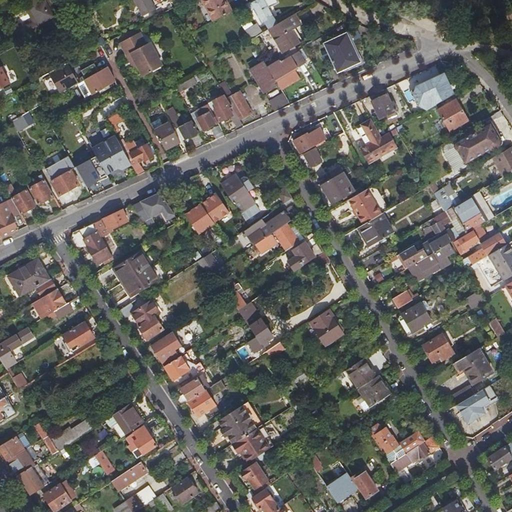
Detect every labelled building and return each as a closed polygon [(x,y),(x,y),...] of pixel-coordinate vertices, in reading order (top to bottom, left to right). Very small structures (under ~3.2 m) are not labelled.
[(58,18),(48,0),(43,0),(32,7),(37,16),(42,26),(58,18)] [(134,0),(144,17),(156,10),(150,0),(134,0)] [(202,0),(214,21),(233,12),(226,0),(202,0)] [(255,0),(253,1),(250,3),(246,5),(251,13),(255,10),(263,24),(265,23),(274,18),(275,17),(265,0),(255,0)] [(262,34),(251,40),(259,54),(264,62),(266,64),(285,53),(287,55),(293,52),(291,49),(294,47),(303,43),(295,29),(302,26),(295,15),(278,25),(269,30),(262,34)] [(25,35),(42,26),(37,16),(20,25),(25,35)] [(269,30),(278,25),(274,18),(265,23),(269,30)] [(246,31),(251,40),(262,34),(257,24),(246,31)] [(25,35),(20,25),(13,28),(18,39),(25,35)] [(131,52),(139,66),(144,75),(163,64),(150,42),(146,44),(139,32),(120,43),(127,55),(131,52)] [(360,63),(346,32),(324,43),(338,73),(360,63)] [(279,85),(281,90),(300,78),(295,69),(299,67),(300,68),(305,65),(305,63),(306,63),(299,51),(297,52),(296,50),(293,52),(287,55),(285,53),(266,64),(279,85)] [(134,68),(139,66),(131,52),(127,55),(134,68)] [(265,93),(279,85),(266,64),(264,62),(251,70),(265,93)] [(84,81),(99,73),(94,65),(81,72),(84,77),(80,80),(76,82),(66,64),(50,73),(62,94),(77,85),(84,81)] [(6,67),(0,69),(0,93),(16,84),(6,67)] [(116,82),(108,68),(99,73),(84,81),(91,94),(91,96),(98,92),(99,94),(109,88),(108,86),(116,82)] [(176,86),(180,93),(187,88),(187,87),(196,82),(194,76),(176,86)] [(442,101),(453,94),(446,82),(443,83),(441,78),(423,89),(422,87),(413,92),(412,99),(419,110),(435,101),(437,100),(438,98),(438,96),(438,94),(442,101)] [(84,98),(91,94),(84,81),(77,85),(84,98)] [(232,107),(240,120),(253,112),(240,92),(227,99),(232,107)] [(289,103),(284,94),(270,102),(275,111),(289,103)] [(388,94),(372,102),(381,118),(398,110),(395,103),(392,104),(388,94)] [(456,99),(453,94),(442,101),(436,105),(439,111),(456,99)] [(232,107),(227,99),(225,95),(213,101),(217,108),(212,111),(218,123),(231,117),(233,116),(229,108),(232,107)] [(149,102),(152,107),(161,102),(158,96),(149,102)] [(469,120),(456,99),(439,111),(450,131),(469,120)] [(218,123),(212,111),(209,105),(197,111),(200,117),(197,119),(201,127),(203,131),(218,123)] [(169,116),(175,113),(172,107),(166,110),(169,116)] [(240,120),(232,107),(229,108),(233,116),(231,117),(237,127),(242,124),(240,120)] [(200,117),(197,111),(191,114),(199,129),(201,127),(197,119),(200,117)] [(123,121),(118,113),(107,120),(111,128),(115,126),(123,121)] [(176,130),(182,140),(185,139),(186,140),(198,134),(192,121),(182,126),(175,113),(169,116),(174,126),(176,130)] [(12,122),(18,133),(26,128),(20,118),(12,122)] [(151,123),(154,130),(163,125),(160,119),(151,123)] [(383,136),(373,119),(364,124),(374,142),(360,150),(369,164),(398,148),(389,133),(383,136)] [(154,130),(165,150),(180,143),(174,131),(172,126),(170,122),(163,125),(154,130)] [(106,124),(98,129),(105,142),(104,142),(106,145),(117,139),(115,136),(114,137),(106,124)] [(478,128),(479,131),(465,140),(462,139),(461,140),(460,141),(459,143),(459,146),(461,147),(463,148),(466,148),(471,157),(491,146),(492,147),(494,148),(497,148),(499,147),(501,145),(501,143),(500,141),(499,139),(496,138),(494,139),(491,135),(493,133),(488,125),(481,130),(480,127),(478,128)] [(224,135),(220,128),(213,131),(217,138),(224,135)] [(307,133),(293,141),(301,154),(314,146),(326,139),(319,128),(308,134),(307,133)] [(122,170),(131,165),(121,146),(119,142),(117,139),(106,145),(104,142),(105,142),(98,129),(85,136),(96,157),(107,175),(118,169),(122,170)] [(138,176),(144,173),(137,163),(143,160),(144,161),(152,157),(146,145),(144,146),(138,150),(136,147),(133,141),(125,145),(125,144),(121,146),(131,165),(138,176)] [(454,172),(465,167),(455,141),(443,146),(454,172)] [(152,157),(157,155),(150,143),(146,145),(152,157)] [(303,153),(308,161),(311,166),(322,160),(315,147),(303,153)] [(511,171),(511,147),(494,158),(505,176),(511,171)] [(297,157),(302,165),(308,161),(303,153),(297,157)] [(75,168),(68,157),(46,170),(52,182),(51,182),(59,197),(78,186),(70,171),(75,168)] [(96,157),(75,168),(76,171),(87,189),(97,183),(96,181),(107,175),(96,157)] [(333,180),(344,174),(340,167),(328,174),(333,180)] [(333,180),(323,186),(333,204),(354,191),(344,174),(333,180)] [(39,205),(54,197),(42,177),(38,178),(41,183),(29,189),(39,205)] [(236,177),(222,186),(245,221),(260,212),(247,194),(239,181),(236,177)] [(244,178),(239,181),(247,194),(252,190),(253,192),(255,190),(256,188),(255,186),(253,187),(248,178),(244,178)] [(10,185),(6,187),(10,195),(15,192),(10,185)] [(378,189),(371,187),(368,189),(383,214),(386,212),(387,205),(378,189)] [(445,211),(454,206),(444,188),(435,194),(445,211)] [(364,225),(380,216),(383,214),(368,189),(349,201),(359,217),(364,225)] [(13,200),(21,214),(21,215),(36,207),(27,191),(12,199),(13,200)] [(293,199),(288,191),(277,199),(281,207),(293,199)] [(495,217),(480,191),(472,196),(487,222),(495,217)] [(160,193),(143,201),(147,208),(145,209),(148,213),(151,211),(153,214),(155,212),(153,210),(166,203),(160,193)] [(217,194),(186,215),(199,235),(214,224),(230,213),(217,194)] [(487,222),(472,196),(454,206),(470,232),(472,231),(480,226),(487,222)] [(0,233),(3,239),(18,231),(12,218),(21,214),(13,200),(0,205),(0,233)] [(349,201),(346,202),(356,219),(359,217),(349,201)] [(454,206),(445,211),(451,221),(455,227),(461,237),(470,232),(454,206)] [(287,224),(302,214),(298,207),(288,213),(286,210),(281,213),(282,214),(266,225),(262,220),(250,228),(244,231),(244,232),(246,234),(243,236),(246,241),(249,239),(254,246),(255,245),(287,224)] [(126,217),(123,210),(79,230),(88,246),(87,247),(98,265),(104,261),(106,264),(113,260),(112,257),(113,257),(103,239),(108,235),(105,230),(111,227),(112,230),(126,223),(124,218),(126,217)] [(401,255),(408,268),(452,242),(461,237),(455,227),(447,232),(443,226),(451,221),(445,211),(434,218),(437,224),(433,227),(439,237),(422,247),(424,249),(419,252),(415,246),(401,255)] [(364,225),(358,229),(370,248),(392,234),(380,216),(364,225)] [(286,251),(299,243),(295,236),(300,232),(296,227),(291,230),(287,224),(255,245),(262,254),(272,247),(275,249),(277,244),(280,242),(286,251)] [(478,262),(506,245),(501,236),(490,243),(488,240),(489,240),(480,226),(472,231),(473,232),(455,243),(460,251),(461,251),(462,253),(466,251),(465,250),(479,241),(483,249),(463,261),(468,268),(478,262)] [(114,233),(112,230),(111,227),(105,230),(108,235),(114,233)] [(499,234),(489,240),(488,240),(490,243),(501,236),(499,234)] [(511,241),(506,245),(478,262),(493,287),(511,275),(511,241)] [(304,243),(291,251),(295,257),(287,262),(293,272),(314,258),(304,243)] [(425,275),(426,277),(441,269),(442,270),(451,264),(446,256),(454,251),(450,245),(409,269),(416,280),(422,276),(425,275)] [(133,259),(115,270),(132,296),(149,285),(150,285),(159,280),(141,252),(132,258),(133,259)] [(220,270),(210,255),(204,259),(213,274),(220,270)] [(204,259),(198,262),(208,277),(213,274),(204,259)] [(35,288),(49,280),(38,260),(9,277),(20,297),(35,288)] [(318,269),(313,261),(304,266),(310,275),(318,269)] [(57,289),(51,279),(49,280),(35,288),(41,299),(55,291),(57,289)] [(243,289),(239,283),(226,292),(229,296),(239,311),(246,305),(237,292),(243,289)] [(55,312),(66,305),(57,289),(55,291),(41,299),(33,304),(42,319),(55,312)] [(393,299),(399,309),(413,300),(407,291),(393,299)] [(467,299),(473,309),(487,301),(486,299),(481,291),(467,299)] [(143,298),(119,313),(124,320),(133,314),(141,327),(139,328),(147,341),(164,330),(156,317),(161,314),(153,302),(148,305),(143,298)] [(426,301),(422,304),(426,311),(431,309),(426,301)] [(257,338),(248,343),(255,353),(268,345),(266,342),(273,338),(250,303),(246,305),(239,311),(243,317),(257,338)] [(72,310),(68,304),(66,305),(55,312),(59,318),(72,310)] [(403,315),(404,316),(413,332),(414,333),(432,321),(426,311),(422,304),(403,315)] [(334,317),(329,310),(310,323),(326,346),(344,333),(333,318),(334,317)] [(413,332),(404,316),(399,319),(409,334),(413,332)] [(499,337),(506,333),(497,318),(491,322),(499,337)] [(95,339),(85,322),(66,334),(63,336),(73,352),(95,339)] [(0,344),(0,357),(7,369),(16,363),(9,351),(33,337),(27,328),(0,344)] [(172,332),(151,346),(165,366),(182,356),(186,353),(172,332)] [(443,334),(423,345),(433,362),(445,356),(446,358),(455,353),(443,334)] [(365,341),(353,349),(357,355),(369,348),(365,341)] [(281,343),(266,352),(271,359),(285,349),(281,343)] [(466,368),(475,384),(494,373),(479,349),(456,362),(461,370),(466,368)] [(182,356),(165,366),(175,381),(191,370),(182,356)] [(376,378),(364,359),(344,373),(356,391),(359,389),(376,378)] [(456,362),(454,364),(460,375),(464,372),(472,386),(475,384),(466,368),(461,370),(456,362)] [(290,378),(289,377),(284,379),(293,392),(297,389),(294,385),(306,377),(302,371),(290,378)] [(20,374),(13,379),(19,390),(27,385),(20,374)] [(185,394),(177,399),(182,406),(188,402),(206,390),(210,388),(202,376),(182,389),(185,394)] [(379,376),(376,378),(359,389),(371,407),(390,395),(379,376)] [(226,389),(221,381),(217,383),(210,388),(206,390),(211,398),(226,389)] [(452,397),(457,405),(468,424),(486,413),(482,407),(498,397),(491,385),(475,395),(470,387),(452,397)] [(0,421),(14,412),(0,387),(0,421)] [(206,390),(188,402),(198,417),(204,413),(208,420),(220,413),(211,398),(206,390)] [(300,402),(293,392),(285,396),(293,407),(300,402)] [(228,436),(233,444),(235,443),(258,429),(263,425),(248,402),(246,403),(219,421),(224,430),(228,436)] [(144,423),(131,403),(113,415),(126,435),(144,423)] [(83,434),(89,431),(92,428),(90,425),(93,424),(89,417),(87,419),(85,417),(67,429),(68,430),(61,435),(60,434),(50,439),(57,451),(65,446),(83,434)] [(39,422),(33,425),(42,438),(43,438),(47,435),(39,422)] [(258,429),(270,448),(274,446),(268,436),(269,435),(268,432),(267,430),(266,428),(263,425),(258,429)] [(378,425),(368,431),(390,465),(416,448),(410,438),(398,446),(392,437),(391,437),(385,429),(382,431),(378,425)] [(144,426),(126,438),(130,444),(127,446),(136,459),(156,445),(144,426)] [(235,443),(248,463),(270,448),(258,429),(235,443)] [(0,449),(8,461),(24,450),(31,445),(22,432),(0,446),(0,449)] [(416,448),(424,442),(418,433),(410,438),(416,448)] [(53,453),(57,451),(50,439),(47,435),(43,438),(53,453)] [(440,447),(433,436),(424,442),(416,448),(390,465),(396,473),(412,462),(413,463),(420,458),(421,460),(440,447)] [(328,446),(332,451),(341,445),(337,439),(328,446)] [(106,443),(99,447),(102,451),(109,446),(106,443)] [(102,451),(99,447),(83,458),(85,461),(88,460),(95,455),(98,453),(101,451),(102,451)] [(511,458),(511,455),(506,447),(489,458),(496,469),(511,458)] [(344,449),(339,452),(347,463),(352,460),(344,449)] [(8,461),(18,476),(35,465),(24,450),(8,461)] [(114,470),(101,451),(98,453),(95,455),(98,460),(108,475),(114,470)] [(98,460),(95,455),(88,460),(91,465),(98,460)] [(147,472),(141,463),(112,482),(118,491),(147,472)] [(18,476),(30,494),(40,488),(50,482),(37,464),(35,465),(18,476)] [(254,487),(258,493),(270,485),(256,464),(242,473),(246,479),(248,478),(254,487)] [(366,472),(354,480),(366,499),(378,490),(366,472)] [(338,479),(326,487),(338,503),(349,496),(348,494),(358,488),(348,474),(339,480),(338,479)] [(188,479),(187,477),(171,487),(176,495),(173,497),(175,499),(178,498),(182,504),(198,493),(192,484),(193,484),(189,478),(188,479)] [(50,482),(40,488),(45,495),(44,495),(55,511),(71,500),(76,497),(65,481),(60,485),(56,479),(50,482)] [(243,494),(247,501),(258,493),(254,487),(243,494)] [(137,495),(144,506),(154,499),(147,488),(137,495)] [(262,508),(264,511),(273,511),(278,509),(266,490),(253,499),(260,510),(262,508)] [(154,499),(162,511),(170,511),(173,510),(164,497),(166,496),(164,492),(154,499)] [(137,495),(126,502),(132,511),(134,511),(144,506),(137,495)] [(468,511),(459,497),(444,507),(447,511),(468,511)] [(132,511),(126,502),(115,509),(117,511),(132,511)] [(222,511),(216,503),(202,511),(222,511)]
